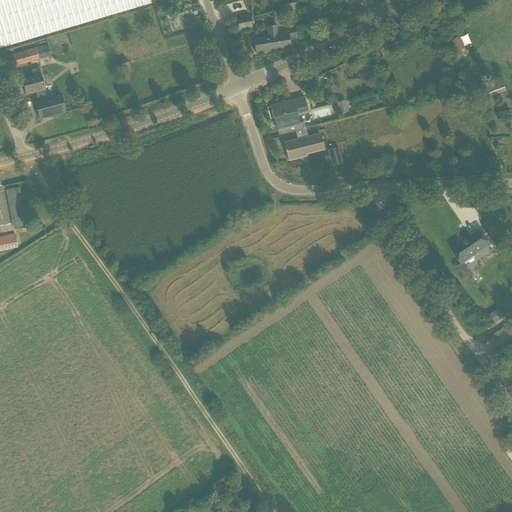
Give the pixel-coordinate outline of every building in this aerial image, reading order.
[(0,0),(0,49),(151,5),(150,0),(0,0)] [(283,0),(282,0),(284,12),(300,10),(298,0),(283,0)] [(250,17),(246,18),(237,20),(239,30),(252,27),(250,17)] [(291,47),(299,46),(296,33),(289,34),(289,33),(278,35),(277,26),(266,28),(268,37),(253,40),(256,54),(291,48),(291,47)] [(452,41),(459,57),(467,54),(460,38),(452,41)] [(7,56),(10,68),(39,60),(35,48),(26,51),(26,50),(19,52),(19,53),(7,56)] [(39,120),(65,113),(61,96),(47,100),(45,92),(46,91),(42,75),(22,80),(26,96),(36,93),(38,103),(35,103),(39,120)] [(502,82),(480,90),(484,101),(507,92),(502,82)] [(374,96),(377,103),(383,100),(380,93),(374,96)] [(300,124),(297,114),(307,111),(304,98),(271,107),(277,130),(278,135),(296,131),(305,128),(304,123),(300,124)] [(347,107),(337,110),(339,115),(349,113),(347,107)] [(296,131),(298,140),(284,144),(286,150),(285,151),(286,153),(288,161),(302,158),(302,156),(324,150),(320,135),(308,138),(305,128),(296,131)] [(342,164),(340,155),(338,148),(329,151),(332,167),(342,164)] [(19,188),(7,191),(14,228),(26,226),(19,188)] [(248,217),(241,222),(245,227),(252,223),(248,217)] [(461,264),(489,245),(480,231),(452,250),(461,264)] [(0,238),(0,251),(18,248),(15,235),(0,238)] [(506,317),(500,308),(490,315),(495,324),(506,317)]
